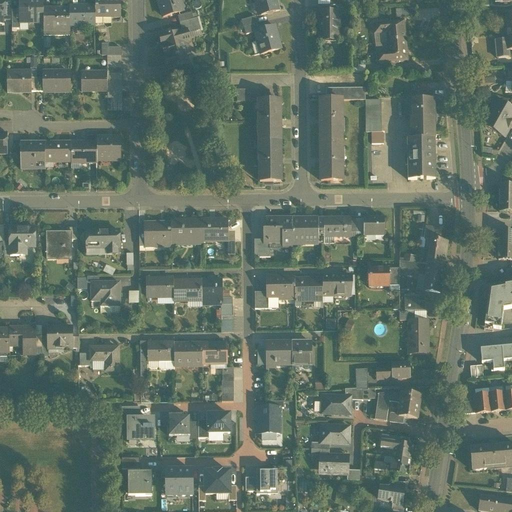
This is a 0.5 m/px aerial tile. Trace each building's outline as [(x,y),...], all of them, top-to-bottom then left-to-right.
[(28,24),(44,24),(44,10),(43,0),(40,0),(19,0),(20,12),(20,24),(28,24)] [(96,7),(96,18),(103,18),(112,18),(121,18),(120,0),(107,0),(95,0),(96,7)] [(157,0),(163,18),(182,12),(178,0),(157,0)] [(258,2),(261,16),(278,11),(275,0),(254,0),(255,3),(258,2)] [(96,27),(96,25),(96,18),(96,7),(70,8),(70,10),(70,14),(70,27),(96,27)] [(395,10),(396,19),(416,17),(415,8),(395,10)] [(44,24),(44,31),(70,31),(70,27),(70,14),(53,14),(53,10),(44,10),(44,24)] [(20,12),(12,12),(12,22),(12,30),(20,30),(20,24),(20,12)] [(197,19),(193,20),(191,13),(178,17),(180,24),(182,32),(188,30),(189,34),(201,31),(197,19)] [(320,44),(340,44),(340,41),(340,15),(340,14),(336,14),(319,14),(319,24),(320,24),(320,41),(320,44)] [(259,32),(257,25),(255,18),(242,21),(244,28),(246,36),(255,34),(255,33),(259,32)] [(386,34),(387,44),(406,42),(404,21),(373,24),(374,35),(386,34)] [(261,55),(261,56),(281,50),(275,27),(259,32),(255,33),(255,34),(256,34),(262,55),(261,55)] [(168,69),(168,70),(169,70),(179,67),(179,69),(189,67),(186,56),(190,55),(186,44),(186,45),(185,41),(190,40),(189,34),(188,30),(182,32),(171,35),(170,34),(159,37),(168,69)] [(201,31),(189,34),(190,40),(190,41),(202,37),(201,31)] [(375,44),(385,44),(387,44),(386,34),(374,35),(375,45),(375,44)] [(508,54),(508,51),(507,51),(507,41),(496,42),(497,55),(508,54)] [(407,62),(406,42),(387,44),(388,53),(386,54),(376,55),(377,64),(407,62)] [(376,55),(386,54),(385,44),(375,44),(376,55)] [(107,49),(107,57),(121,57),(121,49),(109,49),(107,49)] [(156,72),(157,80),(172,79),(169,70),(168,70),(168,69),(156,72)] [(8,74),(8,94),(18,94),(18,92),(30,92),(30,94),(31,94),(31,93),(31,80),(31,73),(23,74),(23,75),(9,75),(9,74),(8,74)] [(59,92),(60,93),(69,93),(69,73),(44,73),(44,80),(44,93),(55,93),(55,92),(59,92)] [(481,74),(481,84),(494,84),(494,74),(481,74)] [(80,75),(81,93),(107,93),(107,87),(107,81),(107,75),(80,75)] [(220,93),(231,93),(231,75),(220,75),(220,93)] [(415,96),(427,96),(427,84),(415,84),(415,96)] [(364,102),(366,102),(365,89),(364,89),(326,89),(326,101),(342,101),(342,102),(364,102)] [(263,102),(263,101),(263,90),(237,90),(237,103),(259,102),(263,102)] [(411,119),(412,140),(436,140),(435,100),(414,101),(415,119),(413,119),(411,119)] [(322,182),(342,182),(342,102),(342,101),(326,101),(321,101),(321,120),(320,120),(320,125),(321,125),(321,159),(320,159),(320,163),(321,163),(322,182)] [(382,101),(366,102),(366,133),(372,133),(382,133),(382,101)] [(259,143),(280,142),(280,126),(281,126),(281,121),(280,121),(280,102),(263,102),(259,102),(259,143)] [(511,110),(496,102),(490,114),(511,126),(511,123),(511,110)] [(504,138),(511,126),(490,114),(483,126),(504,138)] [(372,145),(383,145),(383,133),(382,133),(372,133),(372,145)] [(97,138),(97,144),(97,159),(112,159),(112,162),(122,161),(122,138),(97,138)] [(436,180),(436,140),(412,140),(408,140),(408,155),(408,165),(408,180),(436,180)] [(281,159),(280,142),(259,143),(260,183),(281,182),(281,164),(282,164),(282,159),(281,159)] [(45,168),(45,164),(45,145),(36,146),(36,144),(20,144),(20,171),(35,170),(35,168),(45,168)] [(97,162),(97,159),(97,144),(71,145),(71,146),(71,164),(82,164),(97,164),(97,162)] [(71,164),(71,146),(53,147),(53,145),(45,145),(45,164),(47,164),(47,161),(53,161),(53,164),(71,164)] [(499,199),(511,199),(511,185),(500,185),(499,199)] [(511,199),(499,199),(499,213),(511,213),(511,199)] [(292,220),(292,222),(292,245),(292,246),(304,245),(304,240),(317,240),(317,245),(324,245),(324,238),(324,219),(292,220)] [(350,219),(324,219),(324,238),(335,238),(350,238),(350,233),(350,223),(350,219)] [(364,233),(364,237),(384,237),(384,219),(363,220),(363,223),(364,233)] [(283,245),(292,245),(292,222),(286,222),(286,220),(282,220),(282,221),(277,221),(277,220),(266,220),(266,241),(267,241),(267,248),(270,248),(283,248),(283,245)] [(171,222),(171,224),(171,244),(196,243),(196,238),(203,238),(203,221),(171,222)] [(228,221),(203,221),(203,238),(203,243),(215,243),(215,240),(228,240),(228,243),(229,243),(228,234),(228,221)] [(171,247),(171,244),(171,224),(145,225),(145,247),(171,247)] [(10,257),(23,257),(23,247),(35,247),(35,228),(11,229),(10,229),(10,248),(10,257)] [(437,241),(438,233),(425,231),(424,239),(427,240),(427,239),(437,241)] [(107,249),(108,256),(120,255),(120,243),(119,243),(119,233),(86,233),(86,250),(100,250),(100,249),(107,249)] [(498,247),(511,247),(511,233),(499,233),(499,234),(498,247)] [(71,261),(71,241),(71,235),(70,235),(61,235),(61,234),(47,235),(47,261),(57,261),(57,257),(71,257),(71,261)] [(171,244),(171,247),(171,248),(203,247),(203,243),(203,238),(196,238),(196,243),(171,244)] [(427,240),(424,239),(420,239),(418,248),(426,250),(426,248),(427,240)] [(430,249),(427,266),(443,269),(447,242),(437,241),(427,239),(427,240),(426,248),(430,249)] [(254,259),(270,259),(270,248),(267,248),(267,241),(266,241),(254,241),(254,259)] [(511,261),(511,247),(498,247),(498,261),(511,261)] [(404,256),(403,263),(415,265),(416,265),(417,258),(404,256)] [(388,272),(388,284),(399,284),(399,276),(414,277),(414,274),(416,265),(415,265),(403,263),(399,262),(399,263),(399,270),(399,272),(388,272)] [(419,275),(426,276),(427,266),(416,265),(414,274),(419,275)] [(106,266),(103,273),(112,277),(116,271),(106,266)] [(443,269),(427,266),(426,276),(424,291),(440,294),(443,269)] [(369,287),(388,287),(388,284),(388,272),(380,272),(380,270),(369,270),(369,287)] [(416,290),(424,291),(426,276),(419,275),(416,290)] [(323,277),(323,280),(323,297),(347,297),(347,289),(350,289),(350,277),(323,277)] [(278,300),(295,300),(295,280),(276,280),(276,278),(267,278),(267,293),(267,300),(268,300),(268,310),(278,310),(278,300)] [(87,291),(88,284),(87,279),(78,279),(78,291),(87,291)] [(323,302),(323,297),(323,280),(295,280),(295,300),(295,302),(314,302),(323,302)] [(147,300),(174,299),(174,282),(174,281),(147,281),(147,300)] [(202,282),(174,282),(174,299),(174,302),(186,302),(186,304),(188,303),(202,303),(202,282)] [(202,300),(221,300),(222,300),(222,299),(222,282),(202,282),(202,300)] [(106,303),(106,308),(120,307),(120,284),(91,284),(91,303),(101,303),(106,303)] [(399,292),(399,284),(388,284),(388,287),(388,292),(399,292)] [(511,284),(505,286),(506,287),(490,290),(485,326),(493,327),(492,329),(501,330),(504,310),(511,308),(511,284)] [(129,304),(140,304),(140,293),(129,293),(129,304)] [(255,293),(255,310),(268,310),(268,300),(267,300),(267,293),(255,293)] [(405,297),(406,312),(424,312),(424,304),(417,303),(417,297),(405,297)] [(323,302),(314,302),(314,310),(323,310),(323,302)] [(400,322),(408,322),(410,322),(415,322),(415,312),(406,312),(400,312),(400,322)] [(426,312),(424,312),(415,312),(415,322),(426,321),(426,312)] [(326,321),(326,330),(335,330),(335,321),(326,321)] [(348,321),(344,329),(350,333),(354,324),(348,321)] [(408,337),(408,356),(428,355),(427,321),(426,321),(415,322),(410,322),(410,337),(408,337)] [(9,329),(9,331),(0,331),(0,353),(7,354),(10,354),(10,348),(22,348),(22,357),(36,357),(35,349),(35,337),(35,331),(24,331),(24,330),(9,329)] [(62,350),(72,350),(72,339),(72,329),(48,329),(48,341),(48,348),(62,348),(62,350)] [(48,341),(42,341),(42,337),(35,337),(35,349),(36,357),(42,357),(48,357),(48,348),(48,341)] [(174,371),(174,367),(174,345),(174,344),(148,344),(148,352),(148,363),(149,363),(159,363),(159,369),(161,371),(174,371)] [(226,344),(202,345),(202,364),(211,364),(211,376),(222,376),(222,369),(226,369),(226,364),(226,344)] [(275,365),(292,365),(292,344),(267,345),(267,351),(267,365),(268,365),(268,363),(275,363),(275,365)] [(312,344),(292,344),(292,365),(292,366),(312,366),(312,344)] [(202,367),(202,364),(202,345),(174,345),(174,367),(195,367),(195,365),(201,365),(201,367),(202,367)] [(511,348),(502,349),(503,362),(511,361),(511,348)] [(106,372),(118,372),(118,349),(91,349),(91,355),(91,362),(95,362),(105,362),(108,362),(108,372),(106,372)] [(503,362),(502,349),(480,351),(481,364),(492,363),(493,372),(504,371),(503,362)] [(258,366),(267,366),(267,365),(267,351),(258,351),(258,366)] [(141,353),(141,372),(147,372),(147,366),(149,366),(149,363),(148,363),(148,352),(141,353)] [(87,367),(91,367),(91,362),(91,355),(80,355),(80,368),(87,367)] [(105,362),(95,362),(95,372),(106,372),(108,372),(108,362),(105,362)] [(392,365),(392,369),(392,381),(410,380),(409,364),(392,365)] [(87,367),(80,368),(78,367),(78,379),(87,378),(87,367)] [(376,381),(392,381),(392,369),(376,370),(376,381)] [(356,371),(356,383),(368,383),(367,370),(356,371)] [(314,381),(315,392),(324,391),(324,381),(314,381)] [(369,390),(368,390),(356,391),(356,390),(345,390),(345,398),(350,398),(350,401),(362,402),(369,402),(369,400),(369,390)] [(491,413),(505,412),(503,395),(503,394),(489,395),(491,413)] [(511,394),(506,395),(503,395),(505,412),(511,411),(511,394)] [(389,403),(400,404),(402,395),(378,395),(375,421),(386,423),(389,403)] [(420,397),(402,395),(400,404),(399,415),(398,418),(403,418),(417,420),(420,397)] [(476,414),(491,413),(489,395),(474,397),(475,402),(476,414)] [(322,415),(350,416),(350,401),(350,398),(345,398),(322,397),(322,403),(322,415)] [(314,415),(322,415),(322,403),(314,403),(314,415)] [(461,416),(470,415),(469,403),(463,403),(461,416)] [(128,416),(128,420),(140,420),(140,408),(122,408),(122,416),(128,416)] [(258,435),(262,435),(276,435),(280,435),(280,410),(280,409),(266,409),(257,409),(257,420),(259,420),(259,424),(258,424),(258,435)] [(389,423),(402,425),(403,418),(398,418),(399,415),(391,414),(389,423)] [(230,434),(230,415),(208,416),(208,422),(208,435),(223,435),(230,434)] [(190,423),(190,418),(183,418),(169,418),(169,438),(190,438),(190,423)] [(140,420),(128,420),(128,441),(154,441),(154,423),(140,423),(140,420)] [(208,435),(208,422),(197,422),(197,423),(198,440),(209,440),(208,435)] [(197,423),(190,423),(190,438),(190,442),(198,441),(198,440),(197,423)] [(329,445),(349,446),(349,428),(321,427),(321,444),(321,445),(329,445)] [(208,435),(209,440),(209,443),(223,443),(223,435),(208,435)] [(394,450),(393,459),(411,462),(413,446),(408,445),(409,440),(400,439),(384,436),(383,442),(381,441),(380,448),(394,450)] [(511,445),(470,449),(472,470),(511,466),(511,445)] [(347,476),(348,476),(348,471),(348,458),(329,457),(320,457),(320,472),(328,472),(328,475),(347,476)] [(391,467),(393,459),(384,458),(383,466),(391,467)] [(139,470),(139,459),(122,459),(122,470),(139,470)] [(409,477),(411,462),(393,459),(391,467),(383,466),(375,465),(374,472),(390,474),(409,477)] [(192,471),(166,471),(166,497),(192,497),(192,471)] [(230,487),(230,472),(221,472),(221,471),(213,471),(213,473),(205,473),(205,488),(205,496),(216,496),(228,496),(230,495),(230,487)] [(256,496),(270,496),(270,492),(277,492),(277,471),(271,471),(271,473),(256,473),(256,479),(256,493),(256,496)] [(347,482),(359,482),(360,472),(348,471),(348,476),(347,476),(347,482)] [(128,473),(128,494),(135,494),(135,497),(152,497),(152,474),(136,475),(136,473),(128,473)] [(245,493),(256,493),(256,479),(245,479),(245,493)] [(296,480),(297,494),(311,494),(312,484),(304,483),(304,480),(303,480),(296,480)] [(236,487),(230,487),(230,495),(228,496),(228,502),(236,502),(236,487)] [(379,498),(380,500),(380,501),(381,502),(393,505),(392,506),(402,507),(404,490),(405,490),(389,489),(381,489),(381,490),(379,492),(378,495),(379,498)] [(478,511),(501,511),(503,500),(480,497),(478,511)] [(501,511),(511,511),(511,501),(503,500),(501,511)] [(393,505),(381,502),(379,510),(392,511),(392,506),(393,505)]
